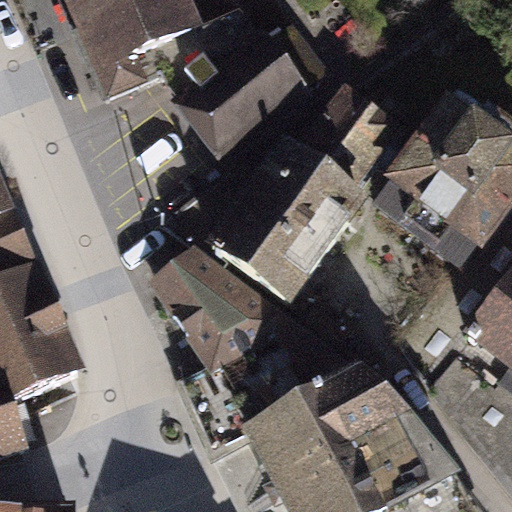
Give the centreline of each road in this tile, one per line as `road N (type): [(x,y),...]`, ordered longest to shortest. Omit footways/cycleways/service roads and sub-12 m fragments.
road 1 (residential): [(124,487),(120,350),(0,59)]
road 2 (residential): [(0,502),(124,487)]
